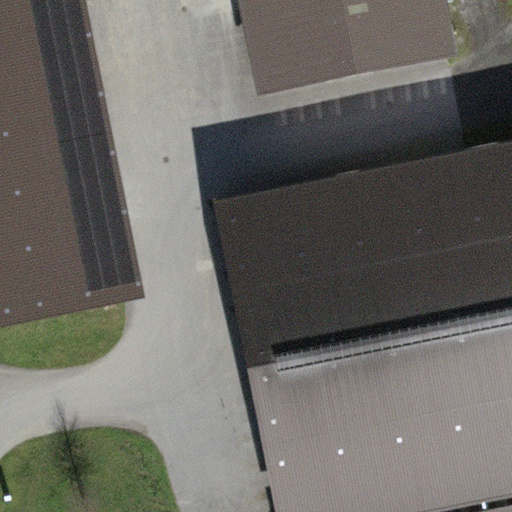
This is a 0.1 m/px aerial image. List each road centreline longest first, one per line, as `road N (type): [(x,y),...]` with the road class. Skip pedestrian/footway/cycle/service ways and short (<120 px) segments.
road 1 (track): [(123,0),(204,384),(0,428)]
road 2 (track): [(159,167),(511,97)]
